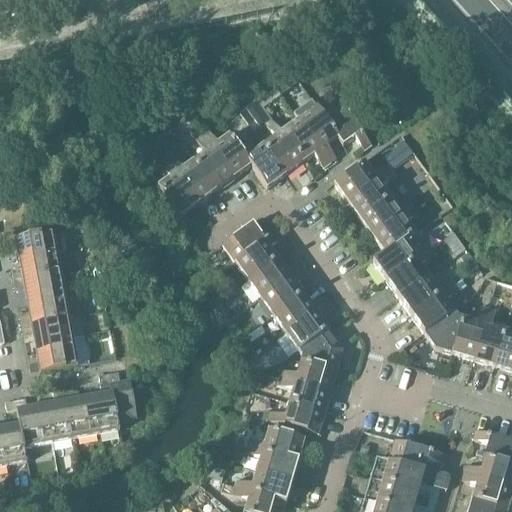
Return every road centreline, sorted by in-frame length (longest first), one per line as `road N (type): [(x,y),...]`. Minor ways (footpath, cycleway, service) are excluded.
road 1 (residential): [(362,391),(375,339),(288,219),(261,209),(206,249)]
road 2 (residential): [(362,391),(407,405),(426,388),(511,415)]
road 3 (residential): [(326,511),(362,391)]
